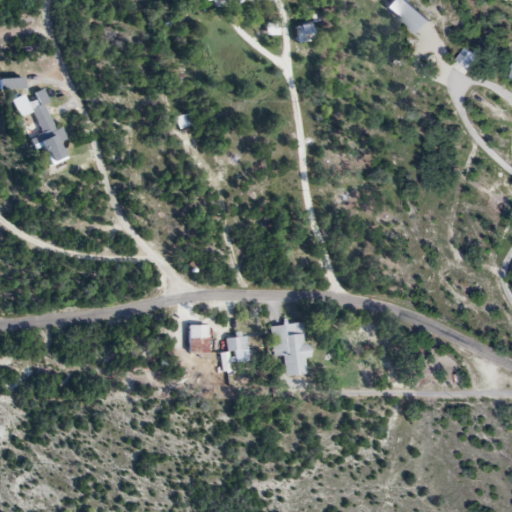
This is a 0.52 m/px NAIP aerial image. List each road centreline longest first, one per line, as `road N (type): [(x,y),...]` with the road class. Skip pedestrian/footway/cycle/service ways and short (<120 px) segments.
road 1 (residential): [(511,364),(409,312),(347,298),(190,300),(75,319),(0,316)]
road 2 (residential): [(190,300),(116,203),(66,89),(46,74),(46,0)]
